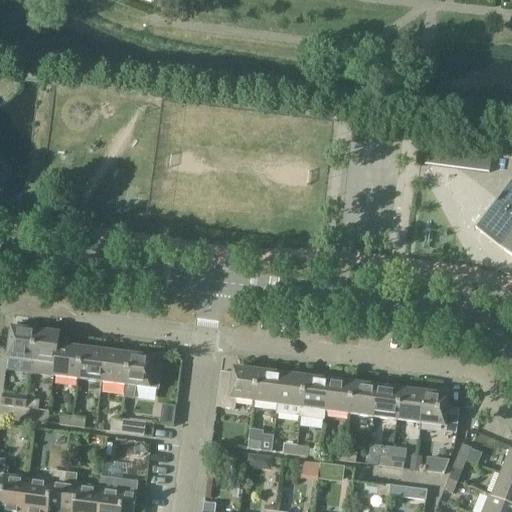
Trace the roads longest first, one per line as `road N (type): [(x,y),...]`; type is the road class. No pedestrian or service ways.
road 1 (residential): [(511,410),(492,401),(472,371),(203,336)]
road 2 (tertiary): [(511,346),(443,311),(211,280)]
road 3 (tertiary): [(211,280),(0,253)]
road 4 (residential): [(182,511),(203,336)]
